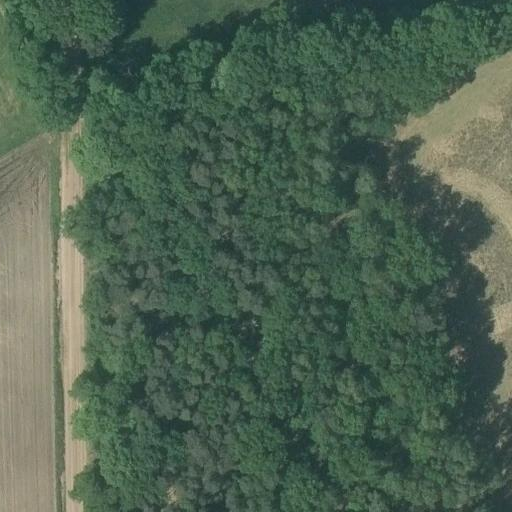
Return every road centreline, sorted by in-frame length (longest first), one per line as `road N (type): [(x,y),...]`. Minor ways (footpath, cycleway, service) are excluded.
road 1 (track): [(62,74),(372,511)]
road 2 (track): [(60,0),(76,511)]
